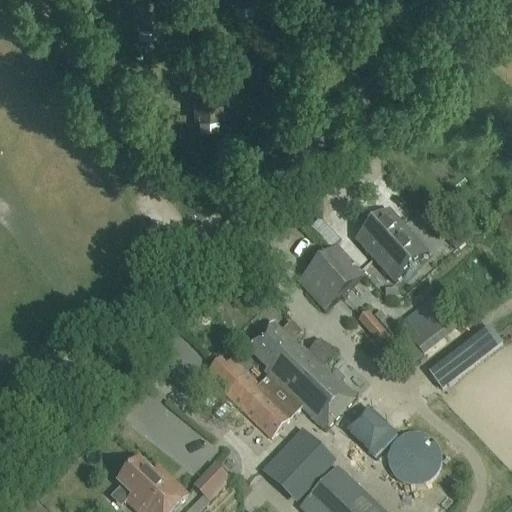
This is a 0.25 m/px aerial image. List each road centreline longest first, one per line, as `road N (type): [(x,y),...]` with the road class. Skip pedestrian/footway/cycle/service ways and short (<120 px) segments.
road 1 (tertiary): [(0,462),(464,0)]
road 2 (track): [(36,0),(202,259)]
